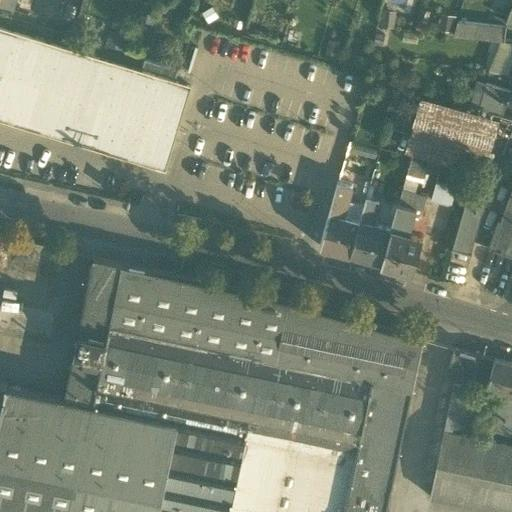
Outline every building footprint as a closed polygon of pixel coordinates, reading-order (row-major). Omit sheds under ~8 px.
[(0,0),(0,4),(13,9),(15,0),(0,0)] [(396,10),(382,9),(380,27),(394,28),(396,10)] [(437,30),(455,32),(457,15),(439,13),(437,30)] [(454,35),(504,40),(506,26),(458,21),(455,32),(454,35)] [(0,116),(45,131),(46,130),(64,136),(67,127),(71,115),(99,124),(98,128),(103,138),(126,145),(136,140),(141,150),(161,156),(170,151),(172,146),(173,146),(191,86),(0,27),(0,116)] [(418,33),(403,31),(402,42),(417,44),(418,33)] [(488,71),(506,74),(511,60),(511,45),(500,41),(488,71)] [(478,108),(486,82),(477,80),(469,105),(478,108)] [(478,108),(502,115),(507,103),(504,102),(509,90),(509,89),(486,82),(478,108)] [(500,118),(421,95),(405,150),(484,173),(500,118)] [(166,168),(173,146),(172,146),(170,151),(161,156),(141,150),(136,140),(126,145),(103,138),(98,128),(99,124),(71,115),(67,127),(64,136),(46,130),(45,131),(166,168)] [(378,148),(354,141),(350,153),(375,160),(378,148)] [(428,159),(412,155),(407,173),(423,177),(428,159)] [(431,199),(451,206),(457,185),(437,179),(431,199)] [(452,248),(472,253),(486,202),(488,203),(492,188),(490,188),(471,182),(452,248)] [(337,183),(329,212),(344,217),(349,199),(352,187),(347,186),(337,183)] [(511,186),(490,245),(511,253),(511,186)] [(417,208),(424,210),(427,196),(403,189),(399,203),(412,207),(417,208)] [(364,203),(360,219),(373,223),(379,202),(366,198),(364,203)] [(364,203),(349,199),(344,217),(359,221),(360,219),(364,203)] [(391,228),(405,232),(412,207),(399,203),(398,203),(391,228)] [(417,208),(412,207),(405,232),(409,233),(417,208)] [(359,221),(344,217),(329,212),(319,245),(351,254),(360,221),(359,221)] [(391,228),(373,223),(360,219),(359,221),(360,221),(351,254),(382,263),(391,228)] [(409,233),(405,232),(391,228),(382,263),(413,272),(423,237),(409,233)] [(0,267),(10,270),(8,282),(25,286),(34,242),(0,234),(0,267)] [(505,285),(511,266),(511,258),(502,255),(493,281),(505,285)] [(95,256),(64,398),(245,436),(267,328),(269,328),(276,295),(95,256)] [(276,295),(269,328),(294,334),(293,337),(387,356),(383,379),(411,385),(421,337),(276,295)] [(384,511),(411,385),(383,379),(387,356),(293,337),(294,334),(269,328),(267,328),(245,436),(229,511),(384,511)] [(463,369),(475,372),(480,353),(455,346),(449,365),(459,368),(463,369)] [(495,358),(480,353),(475,372),(471,386),(474,387),(486,390),(495,358)] [(501,433),(511,436),(511,435),(511,362),(495,358),(486,390),(500,394),(498,401),(496,401),(488,430),(501,433)] [(454,381),(445,430),(452,432),(463,369),(459,368),(457,382),(454,381)] [(452,432),(465,434),(467,428),(471,408),(474,387),(471,386),(475,372),(463,369),(452,432)] [(0,511),(229,511),(245,436),(64,398),(5,385),(5,383),(0,381),(0,511)] [(467,428),(476,429),(480,410),(471,408),(467,428)] [(511,511),(511,444),(465,434),(452,432),(445,430),(430,496),(502,511),(511,511)]
